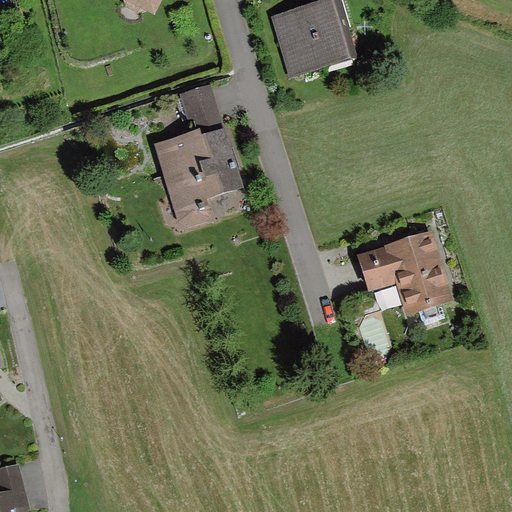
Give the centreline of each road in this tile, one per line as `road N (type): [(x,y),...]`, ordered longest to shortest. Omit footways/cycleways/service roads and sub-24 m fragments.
road 1 (residential): [(226,0),(326,321)]
road 2 (residential): [(60,511),(6,269)]
